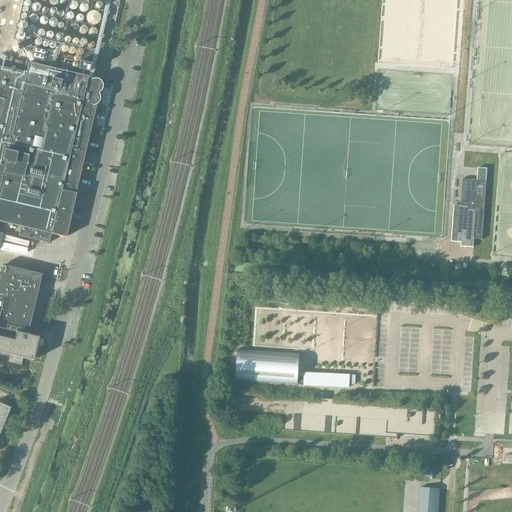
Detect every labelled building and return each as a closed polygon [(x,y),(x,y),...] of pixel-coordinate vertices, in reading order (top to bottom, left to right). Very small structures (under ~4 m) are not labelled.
[(0,222),(20,227),(18,236),(48,243),(50,234),(65,238),(75,192),(96,105),(97,103),(99,101),(99,99),(99,97),(98,95),(98,93),(100,92),(101,90),(102,87),(102,85),(101,83),(99,81),(97,80),(94,79),(94,82),(87,80),(87,78),(28,64),(26,74),(0,67),(0,222)] [(454,205),(451,242),(461,242),(461,245),(465,245),(465,247),(473,248),(474,239),(477,239),(482,240),(487,169),(478,168),(477,178),(477,180),(463,179),(462,190),(461,206),(454,205)] [(41,275),(15,269),(3,266),(0,280),(0,351),(31,358),(36,337),(27,334),(41,275)] [(298,373),(299,354),(300,354),(257,352),(237,351),(236,381),(298,385),(304,386),(349,388),(350,375),(304,373),(304,377),(298,377),(298,373)] [(211,395),(210,408),(285,414),(284,431),(386,438),(398,439),(398,434),(434,437),(436,411),(333,403),(333,399),(321,398),(321,403),(211,395)] [(0,431),(10,409),(0,404),(0,431)] [(420,488),(418,511),(438,511),(440,489),(420,488)]
